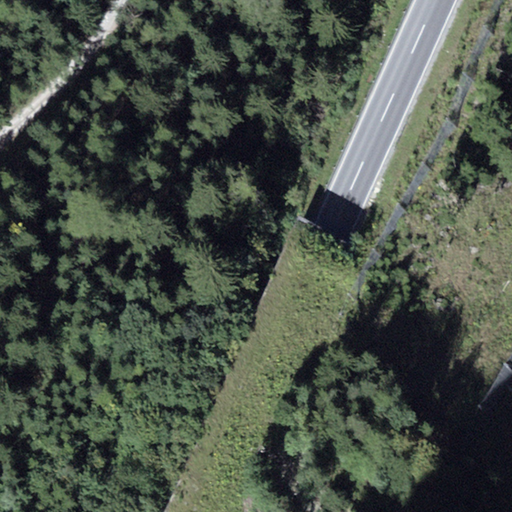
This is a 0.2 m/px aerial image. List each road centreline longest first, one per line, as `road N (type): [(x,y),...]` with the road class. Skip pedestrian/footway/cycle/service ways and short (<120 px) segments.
road 1 (primary): [(427,0),(197,511)]
road 2 (track): [(0,140),(61,79),(116,0)]
